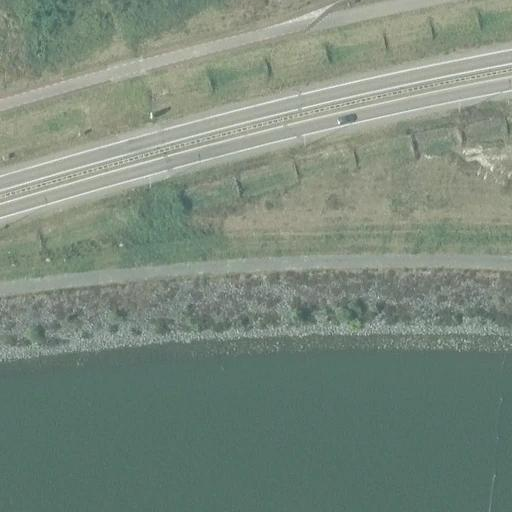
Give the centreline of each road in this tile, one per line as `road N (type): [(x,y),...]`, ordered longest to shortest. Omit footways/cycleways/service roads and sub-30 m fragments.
road 1 (trunk): [(511,57),(267,110),(0,185)]
road 2 (trunk): [(0,211),(261,138),(511,84)]
road 3 (unclassified): [(0,105),(429,0)]
